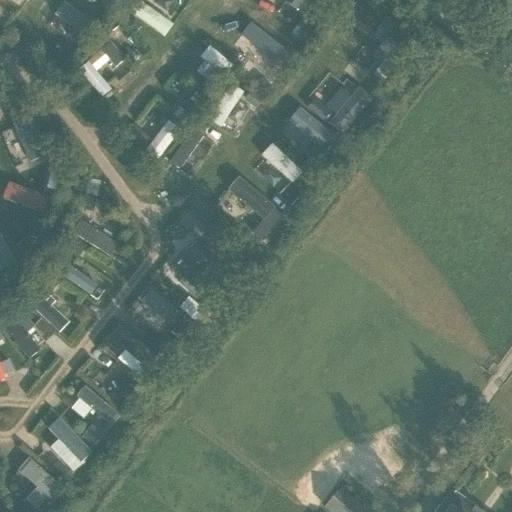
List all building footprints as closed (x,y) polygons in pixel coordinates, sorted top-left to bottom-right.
[(142,0),(163,26),(173,18),(158,0),(142,0)] [(285,15),(274,26),(286,38),(297,28),(285,15)] [(107,33),(126,71),(142,63),(122,25),(107,33)] [(266,70),(277,58),(248,32),(237,44),(266,70)] [(203,59),(195,74),(212,82),(226,55),(207,45),(200,58),(203,59)] [(228,82),(210,123),(226,130),(244,90),(228,82)] [(157,107),(146,118),(172,144),(183,133),(157,107)] [(21,117),(4,139),(22,152),(16,160),(27,168),(37,155),(27,148),(39,131),(21,117)] [(181,173),(208,137),(194,127),(167,163),(181,173)] [(3,204),(45,213),(49,193),(7,184),(3,204)] [(76,237),(113,257),(121,242),(84,222),(76,237)] [(0,278),(9,275),(0,253),(0,278)] [(64,278),(98,302),(109,286),(74,263),(64,278)] [(32,312),(62,334),(72,321),(41,299),(32,312)] [(79,307),(75,319),(87,323),(91,311),(79,307)] [(29,360),(41,350),(17,321),(5,331),(29,360)] [(341,488),(324,509),(326,511),(365,511),(367,510),(341,488)] [(478,511),(452,492),(437,511),(478,511)]
